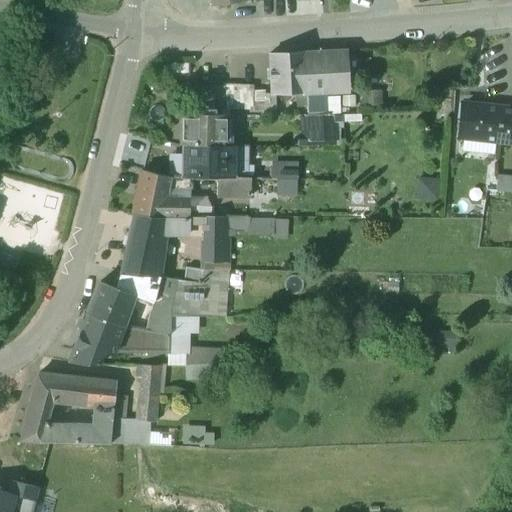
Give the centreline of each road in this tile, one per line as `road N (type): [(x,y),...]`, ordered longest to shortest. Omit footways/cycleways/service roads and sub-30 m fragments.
road 1 (unclassified): [(511,16),(198,40),(131,31)]
road 2 (residential): [(131,31),(70,287),(33,345),(0,366)]
road 3 (residential): [(131,31),(0,8)]
